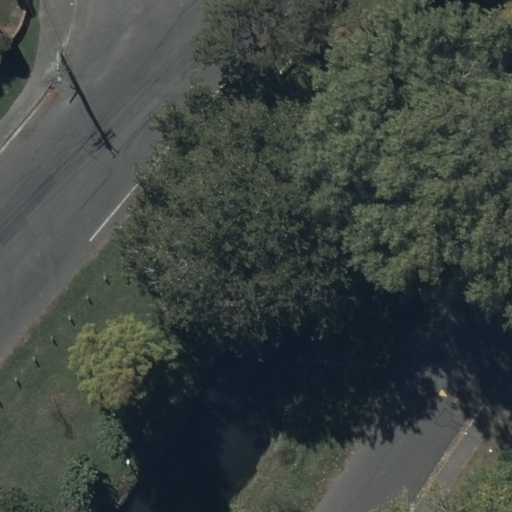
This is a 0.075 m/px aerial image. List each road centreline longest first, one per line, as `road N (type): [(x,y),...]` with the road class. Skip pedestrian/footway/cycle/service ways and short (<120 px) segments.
road 1 (unclassified): [(248,6),(0,282)]
road 2 (unclassified): [(511,284),(361,511)]
